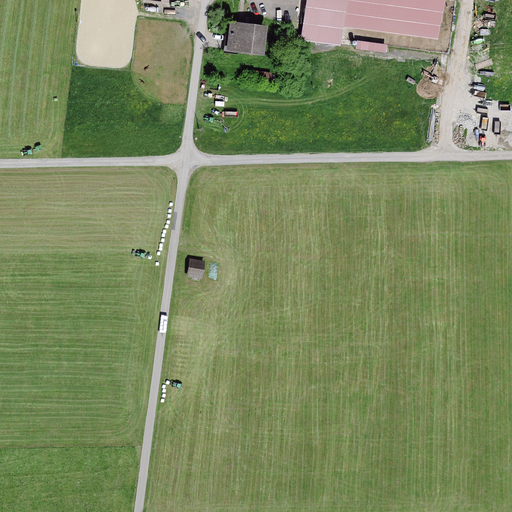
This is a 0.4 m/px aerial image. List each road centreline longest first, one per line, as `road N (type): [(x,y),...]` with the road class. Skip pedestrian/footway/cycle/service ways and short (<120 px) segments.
road 1 (unclassified): [(207,0),(139,511)]
road 2 (track): [(511,156),(0,163)]
